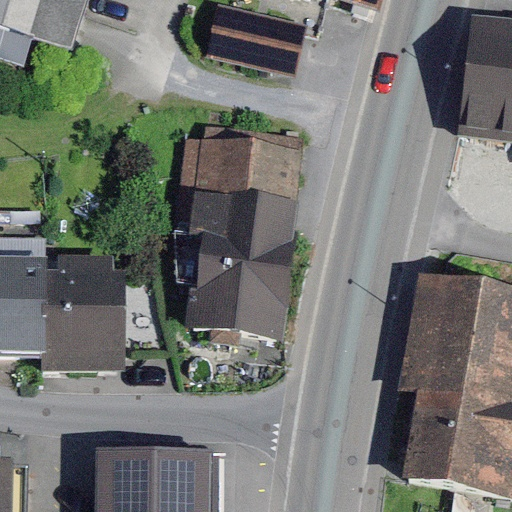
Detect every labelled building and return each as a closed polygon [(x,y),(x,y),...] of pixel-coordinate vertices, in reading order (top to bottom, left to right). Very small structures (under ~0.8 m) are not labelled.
[(92,0),(0,0),(0,33),(74,57),(92,0)] [(327,0),(370,12),(373,0),(327,0)] [(314,29),(228,9),(215,63),(301,83),(314,29)] [(511,16),(488,13),(469,145),(511,150),(511,16)] [(282,349),(308,152),(213,139),(186,337),(282,349)] [(121,266),(0,267),(0,362),(122,360),(121,266)] [(511,292),(443,281),(412,478),(511,493),(511,292)] [(103,462),(102,511),(217,511),(217,462),(103,462)] [(0,511),(32,511),(34,470),(0,468),(0,511)]
